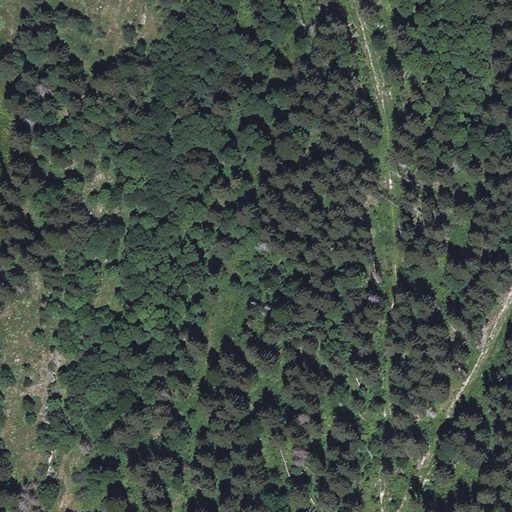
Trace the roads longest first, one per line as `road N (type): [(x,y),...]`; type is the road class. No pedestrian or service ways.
road 1 (track): [(381,511),(397,191),(391,138),(352,0)]
road 2 (track): [(192,511),(224,333)]
